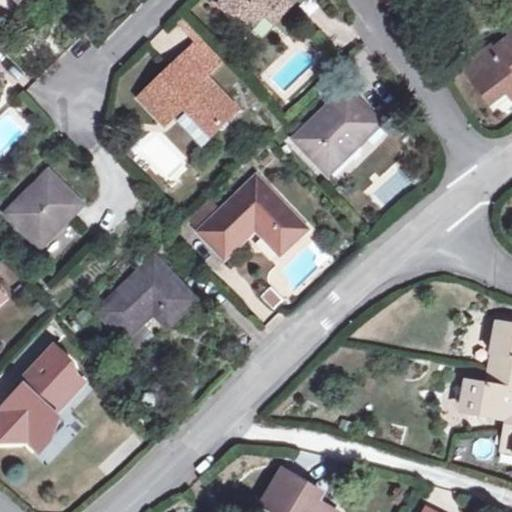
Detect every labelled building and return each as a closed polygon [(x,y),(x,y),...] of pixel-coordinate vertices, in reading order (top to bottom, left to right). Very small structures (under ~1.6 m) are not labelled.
[(275,4),(284,12),(296,0),(227,0),(223,5),(248,31),(266,13),(275,4)] [(274,22),(284,12),(275,4),(266,13),(274,22)] [(511,38),(495,50),(493,48),(466,68),(491,103),(508,91),(511,96),(511,38)] [(204,40),(188,55),(208,76),(224,62),(204,40)] [(208,76),(188,55),(143,98),(168,124),(186,106),(213,134),(239,108),(208,76)] [(389,96),(398,90),(386,74),(378,80),(389,96)] [(331,175),(383,124),(350,89),(297,139),(331,175)] [(43,247),(85,204),(51,171),(9,214),(43,247)] [(283,253),(308,229),(258,176),(223,210),(201,231),(227,258),(257,229),(283,253)] [(213,199),(191,220),(201,231),(223,210),(213,199)] [(161,307),(174,321),(197,299),(157,257),(100,312),(126,339),(153,315),(161,307)] [(0,301),(9,294),(0,283),(0,264),(0,301)] [(166,329),(174,321),(161,307),(153,315),(166,329)] [(511,438),(511,319),(495,317),(494,332),(488,332),(484,363),(482,380),(463,378),(461,395),(469,396),(467,410),(503,414),(501,437),(511,438)] [(52,430),(66,415),(62,411),(91,381),(82,373),(80,362),(61,344),(25,381),(31,385),(5,411),(6,439),(35,439),(45,449),(59,435),(52,430)] [(72,422),(66,415),(52,430),(59,435),(72,422)] [(276,511),(335,511),(318,501),(306,493),(311,487),(312,484),(295,474),(272,509),(275,511),(276,511)] [(323,494),(311,487),(306,493),(318,501),(323,494)]
